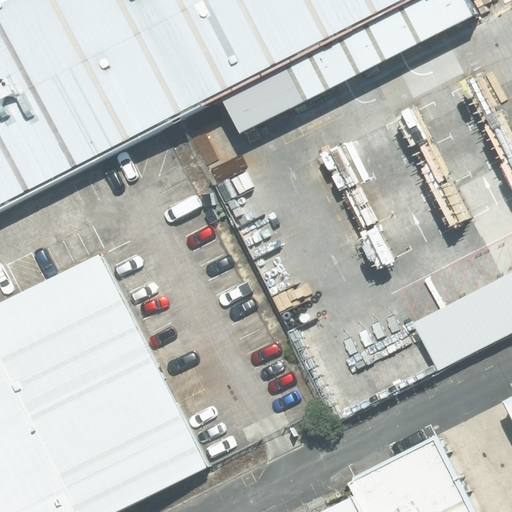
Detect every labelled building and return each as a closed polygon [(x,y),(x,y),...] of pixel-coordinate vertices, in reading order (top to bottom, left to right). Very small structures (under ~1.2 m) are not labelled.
[(0,0),(0,212),(404,0),(0,0)] [(453,215),(444,197),(475,182),(479,191),(509,177),(495,149),(435,179),(430,170),(392,188),(394,192),(355,211),(354,207),(338,214),(355,248),(409,222),(415,234),(453,215)] [(511,222),(496,231),(511,262),(511,222)] [(0,511),(122,511),(209,468),(100,256),(0,307),(0,511)] [(354,498),(361,511),(474,511),(436,440),(352,485),(354,498)] [(361,511),(354,498),(326,511),(361,511)]
